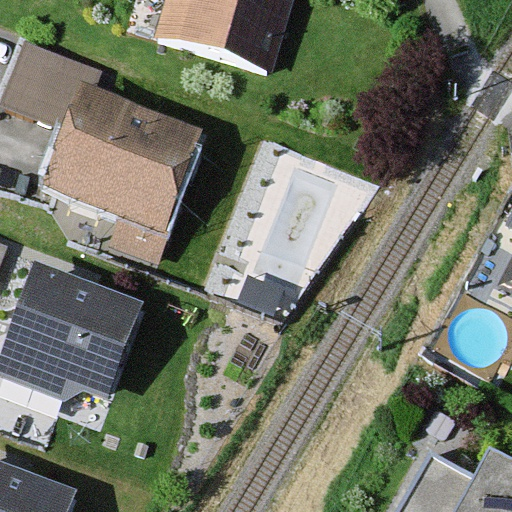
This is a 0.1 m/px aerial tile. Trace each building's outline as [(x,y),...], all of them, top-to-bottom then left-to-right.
[(156,0),(165,3),(153,41),(270,77),(294,0),(156,0)] [(0,118),(0,123),(67,146),(48,201),(118,225),(108,256),(158,273),(203,143),(95,106),(103,84),(22,56),(0,118)] [(0,383),(66,410),(89,400),(108,407),(146,313),(41,272),(0,375),(0,383)] [(511,511),(511,475),(494,465),(467,511),(511,511)] [(77,511),(80,505),(0,473),(0,511),(77,511)]
